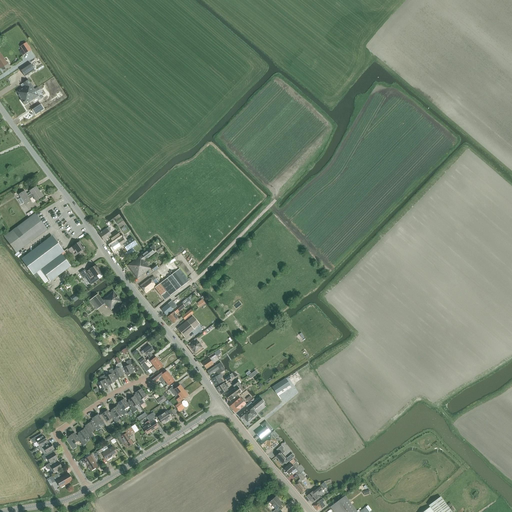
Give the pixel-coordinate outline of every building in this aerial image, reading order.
[(22,49),(25,54),(31,50),(26,43),(20,47),(22,49)] [(0,66),(1,68),(2,70),(4,70),(10,67),(8,64),(7,64),(0,53),(0,66)] [(30,63),(20,70),(25,76),(35,70),(30,63)] [(26,86),(25,86),(17,91),(19,95),(19,96),(22,100),(25,105),(39,96),(36,92),(34,90),(28,80),(24,83),(26,86)] [(42,111),(39,106),(32,110),(35,115),(42,111)] [(25,191),(19,195),(21,198),(24,203),(25,205),(31,201),(30,199),(33,197),(36,201),(43,197),(40,193),(36,188),(30,192),(31,194),(28,196),(25,191)] [(29,218),(4,237),(16,253),(17,252),(47,229),(35,213),(29,218)] [(100,234),(99,234),(104,241),(109,237),(112,241),(120,236),(116,231),(111,235),(108,232),(110,230),(108,227),(100,234)] [(21,259),(33,275),(36,278),(39,276),(45,284),(49,281),(50,282),(71,267),(62,255),(61,254),(64,252),(52,236),(21,259)] [(132,237),(122,244),(127,252),(137,245),(132,237)] [(120,239),(111,246),(114,250),(120,246),(119,244),(122,242),(120,239)] [(73,257),(85,250),(80,242),(68,250),(73,257)] [(150,248),(127,266),(137,279),(150,269),(147,265),(144,260),(154,253),(150,248)] [(96,266),(86,272),(84,270),(80,273),(83,279),(85,277),(90,285),(98,280),(96,276),(101,273),(96,266)] [(157,286),(155,288),(164,300),(187,283),(177,271),(166,279),(160,284),(157,286)] [(151,278),(140,286),(145,293),(154,286),(155,288),(157,286),(160,284),(159,282),(156,285),(153,281),(156,279),(154,276),(151,278)] [(111,310),(121,302),(113,291),(101,300),(97,295),(90,300),(97,310),(105,304),(108,308),(109,307),(111,310)] [(187,298),(182,303),(185,307),(191,302),(187,298)] [(172,301),(161,310),(166,316),(173,310),(177,307),(172,301)] [(174,311),(167,317),(173,323),(179,319),(175,314),(185,307),(182,303),(177,307),(173,310),(174,311)] [(185,320),(194,313),(191,310),(182,317),(185,320)] [(192,317),(178,330),(184,337),(199,325),(192,317)] [(203,348),(196,340),(189,346),(195,354),(203,348)] [(149,345),(141,352),(143,354),(144,355),(146,354),(147,356),(147,355),(149,358),(152,355),(150,353),(154,351),(149,345)] [(154,366),(159,362),(156,357),(150,361),(154,366)] [(209,358),(202,363),(206,370),(210,375),(216,371),(217,374),(225,370),(221,362),(214,367),(213,365),(209,358)] [(127,366),(123,368),(125,373),(127,376),(134,373),(133,372),(135,371),(130,360),(126,362),(127,366)] [(159,362),(154,366),(157,371),(163,367),(159,362)] [(123,374),(125,373),(123,368),(120,363),(116,365),(118,369),(113,371),(117,378),(123,375),(123,374)] [(110,374),(105,377),(109,385),(115,381),(115,380),(117,379),(117,378),(113,371),(112,369),(108,371),(110,374)] [(255,370),(248,376),(250,379),(257,373),(255,370)] [(167,371),(161,376),(165,381),(171,376),(167,371)] [(221,374),(211,379),(216,386),(222,382),(220,379),(223,377),(221,374)] [(100,382),(97,383),(101,391),(107,388),(107,387),(109,386),(109,385),(105,377),(104,375),(100,377),(99,378),(99,381),(100,382)] [(174,381),(171,376),(165,381),(166,383),(165,384),(167,386),(168,385),(168,386),(174,381)] [(276,394),(290,385),(286,379),(272,387),(276,394)] [(164,388),(161,383),(159,385),(160,386),(158,387),(163,393),(167,390),(165,387),(164,388)] [(226,389),(229,387),(227,385),(224,386),(223,384),(216,388),(221,395),(227,391),(226,389)] [(180,385),(174,390),(173,387),(170,389),(174,394),(176,393),(178,395),(184,390),(180,385)] [(225,396),(229,402),(241,392),(237,387),(225,396)] [(134,395),(134,396),(139,403),(140,405),(144,403),(141,399),(145,396),(141,389),(135,393),(135,394),(134,395)] [(188,395),(184,390),(178,395),(180,397),(176,401),(179,404),(176,407),(178,410),(177,411),(179,413),(185,408),(180,402),(188,395)] [(134,406),(139,403),(134,396),(128,400),(128,401),(126,403),(129,406),(133,412),(137,410),(134,406)] [(160,405),(166,400),(163,396),(160,398),(161,400),(158,402),(160,405)] [(242,405),(244,403),(240,398),(230,407),(235,413),(243,407),(242,405)] [(124,410),(129,406),(126,403),(123,399),(118,403),(118,404),(116,406),(121,413),(123,415),(124,414),(126,413),(124,410)] [(252,404),(239,416),(243,420),(244,419),(247,423),(257,414),(254,411),(256,409),(252,404)] [(117,416),(121,413),(116,406),(111,410),(111,411),(109,413),(112,418),(116,422),(119,420),(117,416)] [(102,415),(99,417),(103,421),(104,424),(106,427),(110,424),(108,421),(112,418),(109,413),(107,410),(101,414),(102,415)] [(172,417),(174,415),(171,410),(168,411),(167,411),(159,416),(161,420),(160,420),(163,424),(172,418),(172,417)] [(150,423),(143,428),(147,434),(158,427),(154,421),(153,419),(155,418),(152,413),(146,417),(150,423)] [(91,421),(90,421),(91,421),(96,429),(97,431),(100,429),(101,428),(100,427),(104,424),(103,421),(99,417),(98,415),(95,416),(91,418),(92,420),(91,421)] [(85,427),(83,428),(83,429),(89,436),(90,438),(94,436),(91,432),(96,429),(91,421),(85,426),(85,427)] [(265,426),(263,428),(256,433),(261,440),(271,432),(270,431),(265,426)] [(128,436),(134,432),(130,427),(122,433),(124,435),(118,439),(121,443),(124,442),(127,447),(128,446),(129,447),(132,444),(132,443),(128,436)] [(84,439),(89,436),(83,429),(77,433),(78,434),(76,435),(79,440),(83,446),(87,443),(84,439)] [(41,433),(31,439),(33,443),(37,441),(40,446),(47,441),(43,435),(43,436),(41,433)] [(74,443),(79,440),(76,435),(74,433),(71,435),(71,434),(70,434),(68,435),(68,436),(68,437),(69,438),(66,440),(73,450),(77,447),(74,443)] [(277,442),(271,434),(260,443),(263,447),(266,444),(269,448),(271,446),(273,448),(277,445),(276,444),(275,443),(277,442)] [(40,446),(38,447),(40,451),(41,450),(42,450),(43,451),(43,453),(44,455),(52,450),(54,449),(50,443),(49,443),(48,441),(47,441),(40,446)] [(112,455),(116,452),(112,446),(108,449),(107,447),(105,447),(101,449),(96,452),(100,458),(103,456),(106,460),(112,456),(112,455)] [(277,450),(280,454),(276,457),(279,461),(282,466),(285,463),(284,462),(285,461),(286,463),(288,460),(283,454),(286,452),(283,448),(284,448),(282,446),(277,450)] [(44,455),(41,457),(44,461),(48,458),(50,463),(56,460),(57,459),(54,452),(53,452),(52,450),(44,455)] [(85,458),(78,462),(80,464),(84,461),(91,471),(97,466),(94,462),(96,461),(92,454),(90,456),(86,459),(85,458)] [(290,464),(284,469),(288,474),(291,472),(295,469),(297,471),(295,473),(298,476),(303,471),(299,466),(296,462),(293,459),(289,462),(290,464)] [(50,463),(46,466),(48,470),(52,468),(55,472),(62,468),(58,461),(57,462),(56,460),(50,463)] [(58,473),(52,477),(55,482),(57,481),(60,487),(72,480),(69,474),(61,478),(58,473)] [(306,489),(307,487),(302,482),(306,477),(304,475),(302,473),(299,476),(300,480),(298,482),(297,481),(294,484),(303,493),(306,489)] [(317,495),(323,490),(324,489),(323,488),(323,489),(320,485),(307,496),(313,502),(319,498),(317,495)] [(276,496),(269,502),(276,509),(272,511),(281,511),(280,510),(279,510),(277,508),(282,504),(278,500),(279,500),(276,496)] [(357,511),(345,496),(330,507),(334,511),(357,511)] [(323,498),(313,506),(317,511),(321,508),(322,509),(326,506),(323,502),(325,501),(323,498)] [(429,506),(430,508),(433,511),(451,511),(441,498),(429,506)]
